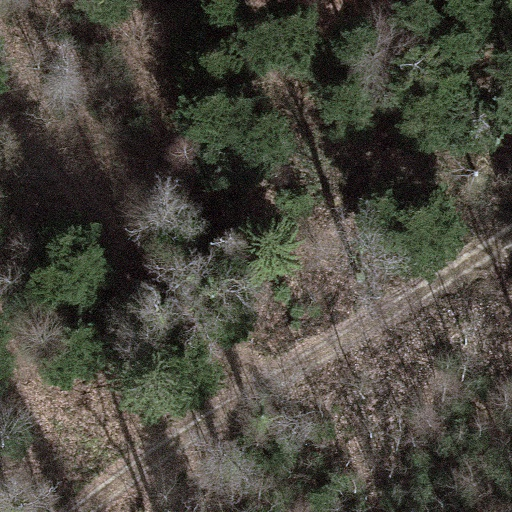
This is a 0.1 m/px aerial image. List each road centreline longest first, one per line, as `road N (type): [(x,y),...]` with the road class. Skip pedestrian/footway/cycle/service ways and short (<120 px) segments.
road 1 (track): [(300,364),(97,511)]
road 2 (track): [(511,248),(300,364)]
